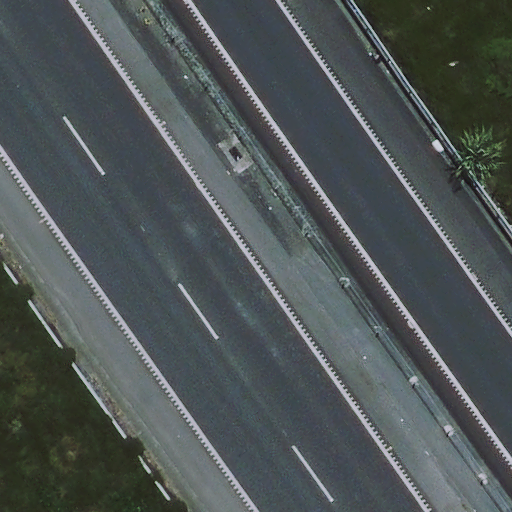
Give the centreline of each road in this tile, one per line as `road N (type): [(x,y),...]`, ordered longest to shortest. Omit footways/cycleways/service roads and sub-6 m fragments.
road 1 (motorway): [(385,511),(26,0)]
road 2 (motorway): [(266,0),(511,335)]
